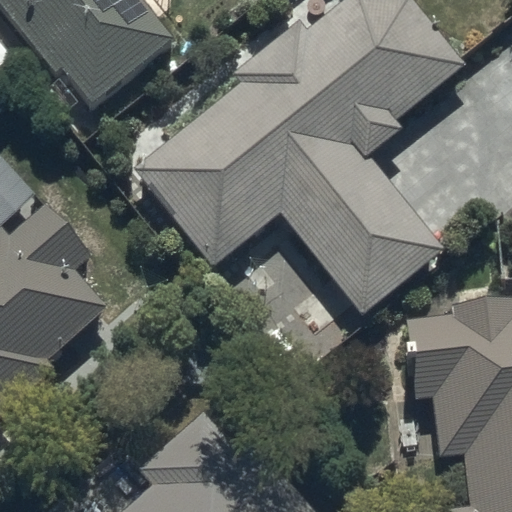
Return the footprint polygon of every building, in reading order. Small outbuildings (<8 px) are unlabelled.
[(3,0),(88,107),(172,40),(139,0),(3,0)] [(239,87),(126,170),(212,266),(274,211),(370,318),(442,253),(364,165),(400,133),(391,122),(461,60),(409,1),(403,0),(343,0),(310,29),(303,22),(229,77),(239,87)] [(90,258),(43,205),(6,239),(0,232),(0,415),(53,368),(45,359),(104,306),(74,272),(90,258)] [(454,315),(405,319),(412,399),(430,397),(436,458),(463,456),(468,509),(442,511),(441,511),(511,511),(511,301),(453,307),(454,315)] [(312,511),(252,440),(235,454),(203,415),(134,472),(150,489),(122,511),(312,511)]
